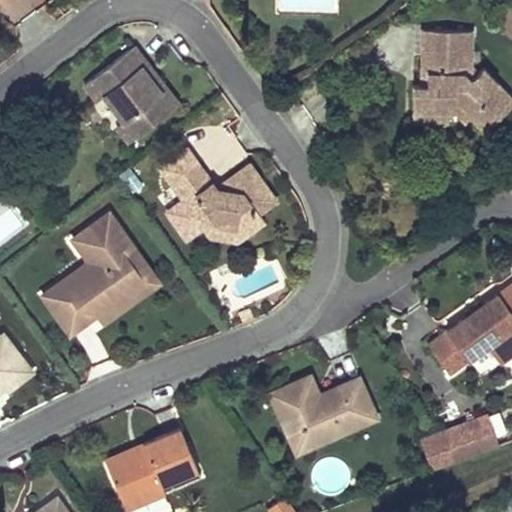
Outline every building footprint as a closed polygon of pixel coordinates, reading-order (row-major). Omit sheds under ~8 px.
[(416,28),(416,70),(424,70),(424,83),(416,83),(407,83),(407,108),(448,109),(461,120),(466,115),(480,129),(511,98),(479,65),(473,69),(469,65),(469,28),(416,28)] [(137,64),(142,60),(129,43),(79,82),(92,98),(98,94),(118,120),(112,125),(124,139),(174,101),(161,85),(156,89),(137,64)] [(161,85),(142,60),(137,64),(156,89),(161,85)] [(448,109),(407,108),(407,118),(442,119),(448,109)] [(169,180),(203,228),(214,220),(229,222),(237,234),(258,218),(253,210),(270,198),(245,163),(222,178),(220,186),(210,186),(194,162),(169,180)] [(63,284),(59,278),(39,292),(66,330),(93,310),(100,319),(117,306),(109,296),(137,276),(120,252),(129,246),(105,211),(69,237),(85,259),(90,265),(63,284)] [(214,220),(203,228),(206,233),(233,237),(237,234),(229,222),(214,220)] [(109,296),(117,306),(154,279),(129,246),(120,252),(137,276),(109,296)] [(85,259),(59,278),(63,284),(90,265),(85,259)] [(511,277),(496,288),(511,309),(511,277)] [(511,309),(496,288),(424,339),(446,370),(486,342),(511,323),(511,309)] [(511,323),(486,342),(500,362),(511,353),(511,323)] [(0,384),(1,384),(4,388),(27,371),(0,337),(0,384)] [(474,357),(483,369),(497,359),(488,347),(474,357)] [(289,393),(273,400),(288,433),(303,426),(311,443),(375,412),(357,374),(323,389),(315,386),(307,370),(283,381),(289,393)] [(283,381),(268,389),(273,400),(289,393),(283,381)] [(494,443),(483,414),(421,438),(432,467),(494,443)] [(141,448),(103,465),(121,505),(196,472),(175,424),(137,441),(141,448)] [(303,426),(288,433),(296,449),(311,443),(303,426)] [(137,441),(100,457),(103,465),(141,448),(137,441)] [(65,511),(53,494),(31,510),(32,511),(65,511)] [(295,511),(283,494),(267,506),(270,511),(295,511)]
